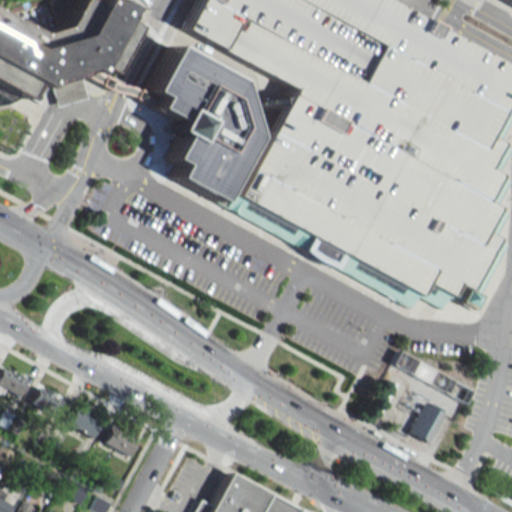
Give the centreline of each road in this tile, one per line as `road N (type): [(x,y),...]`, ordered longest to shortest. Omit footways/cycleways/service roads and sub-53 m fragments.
road 1 (secondary): [(41,344),(326,496)]
road 2 (secondary): [(78,365),(115,364),(214,413),(248,385)]
road 3 (secondary): [(241,381),(93,280)]
road 4 (secondary): [(211,361),(173,354),(92,300)]
road 5 (residential): [(405,0),(511,57)]
